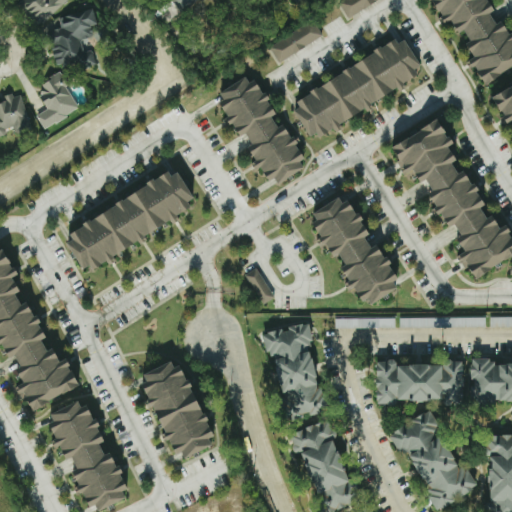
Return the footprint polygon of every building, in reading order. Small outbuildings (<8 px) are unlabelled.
[(17,0),(39,25),(67,0),(17,0)] [(197,0),(172,0),(182,12),(197,0)] [(377,0),(338,0),(347,17),(377,0)] [(511,67),(511,32),(511,33),(503,19),(496,22),(491,12),(496,10),(490,0),(433,0),(446,23),(453,19),(460,32),(466,29),(471,40),(468,42),(476,57),(471,60),(483,83),(511,67)] [(61,16),(64,28),(52,31),(62,72),(97,63),(94,50),(83,53),(80,40),(93,36),(90,26),(98,24),(93,8),(61,16)] [(279,62),(322,36),(313,20),(269,46),(279,62)] [(291,102),(310,136),(318,131),(321,136),(335,128),(334,127),(402,87),(400,82),(423,68),(405,37),(291,102)] [(78,110),(65,86),(69,84),(63,71),(39,83),(43,92),(39,94),(47,109),(36,115),(42,128),(78,110)] [(284,123),(278,127),(272,116),(276,114),(252,73),(217,93),(241,136),(247,133),(253,144),(250,145),(273,186),(309,165),(284,123)] [(20,93),(3,98),(4,102),(0,102),(0,133),(13,130),(15,134),(30,129),(20,93)] [(395,148),(411,171),(415,168),(424,181),(428,178),(435,189),(429,193),(453,226),(457,223),(464,233),(459,237),(468,249),(456,258),(460,263),(466,259),(480,279),(511,255),(511,230),(508,225),(504,227),(494,213),(490,216),(483,207),(490,202),(466,169),(461,172),(454,162),(460,158),(451,145),(456,142),(439,117),(395,148)] [(70,230),(75,239),(70,242),(86,271),(195,208),(190,200),(196,197),(179,168),(70,230)] [(347,193),(311,213),(336,256),(342,252),(347,262),(344,264),(368,306),(404,286),(388,257),(387,257),(379,243),(373,246),(367,236),(371,234),(347,193)] [(82,386),(68,357),(62,360),(55,347),(49,350),(43,339),(45,338),(16,275),(18,274),(7,250),(0,253),(0,336),(10,358),(17,354),(23,365),(18,367),(25,382),(15,387),(21,400),(29,396),(34,408),(82,386)] [(260,305),(273,299),(258,268),(246,274),(260,305)] [(399,318),(399,328),(485,327),(485,317),(399,318)] [(511,326),(511,317),(490,317),(490,326),(511,326)] [(334,318),(334,328),(393,327),(393,318),(334,318)] [(282,420),(278,403),(282,402),(280,397),(284,396),(281,385),(280,386),(275,366),(277,366),(274,355),(271,356),(270,352),(266,353),(262,334),(268,333),(267,331),(282,328),(283,331),(290,330),(289,327),(302,323),(303,325),(308,324),(312,339),(309,340),(311,345),(307,346),(308,351),(309,351),(311,358),(313,357),(317,377),(316,377),(317,384),(316,384),(317,387),(321,386),(323,392),(326,391),(330,410),(309,415),(309,411),(302,413),(303,417),(288,420),(288,418),(282,420)] [(181,460),(214,445),(211,437),(215,436),(180,358),(143,375),(181,460)] [(471,358),(489,358),(489,361),(494,361),(494,365),(505,365),(505,363),(511,363),(511,401),(505,402),(505,400),(499,400),(499,399),(495,399),(495,404),(490,404),(490,407),(470,407),(470,386),(474,386),(474,379),(470,379),(470,364),(471,364),(471,358)] [(376,361),(377,403),(386,403),(388,405),(393,405),(397,402),(397,399),(409,399),(409,401),(429,401),(429,399),(442,399),(442,401),(445,405),(449,405),(452,403),(462,402),(462,388),(461,388),(461,387),(463,386),(463,377),(462,377),(461,376),(462,375),(462,361),(452,361),(449,359),(444,359),(442,362),(441,365),(430,365),(430,363),(427,363),(427,364),(422,364),(422,362),(416,362),(416,364),(412,365),(411,364),(408,364),(408,365),(396,366),(396,362),(393,359),(389,359),(386,361),(376,361)] [(103,424),(94,414),(80,401),(66,407),(51,422),(60,444),(63,448),(68,459),(74,456),(78,467),(74,471),(83,491),(87,496),(88,497),(100,510),(128,498),(125,492),(130,487),(121,466),(117,462),(112,451),(106,454),(102,444),(106,440),(101,426),(103,424)] [(430,410),(440,424),(437,426),(440,431),(436,433),(442,442),(444,441),(455,458),(453,459),(459,468),(462,466),(465,470),(467,468),(478,484),(473,487),(473,488),(461,496),(459,493),(453,497),(454,500),(443,507),(442,505),(437,508),(429,495),(431,494),(428,489),(431,487),(429,483),(427,483),(424,478),(422,479),(411,462),(413,461),(409,455),(410,455),(408,452),(404,454),(401,449),(398,451),(388,435),(406,423),(408,426),(414,423),(412,420),(425,411),(426,413),(430,410)] [(319,511),(327,511),(359,500),(355,491),(357,488),(355,484),(351,481),(349,482),(344,471),(345,470),(338,451),(337,452),(332,440),(334,439),(336,435),(335,431),(332,430),(328,420),(315,425),(315,426),(314,426),(313,424),(304,428),(305,429),(304,430),(303,429),(290,435),(293,444),(292,447),(294,452),(298,453),(301,453),(305,463),(303,464),(304,467),(305,467),(307,470),(305,471),(307,477),(309,477),(311,480),(310,481),(311,484),(313,483),(317,495),(314,496),(312,500),(313,504),(317,506),(319,511)] [(486,511),(511,511),(511,436),(511,434),(502,434),(502,436),(501,436),(500,435),(486,435),(486,445),(484,448),(484,453),(487,455),(490,456),(490,467),(488,468),(488,470),(489,471),(489,475),(487,475),(487,481),(489,481),(489,485),(488,486),(488,489),(490,489),(490,501),(487,501),(483,504),(484,508),(486,511)] [(375,511),(362,503),(356,511),(375,511)]
